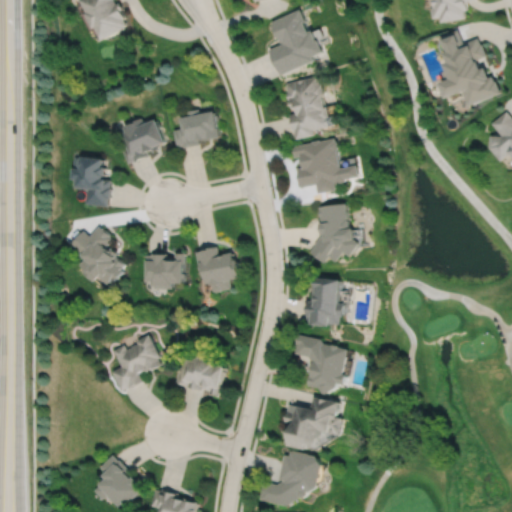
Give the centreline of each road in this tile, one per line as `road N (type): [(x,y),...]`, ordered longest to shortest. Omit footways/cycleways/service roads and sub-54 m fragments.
road 1 (residential): [(226,511),(268,325),(273,261),(241,90),(214,29)]
road 2 (secondary): [(8,0),(9,332)]
road 3 (secondary): [(17,511),(9,332)]
